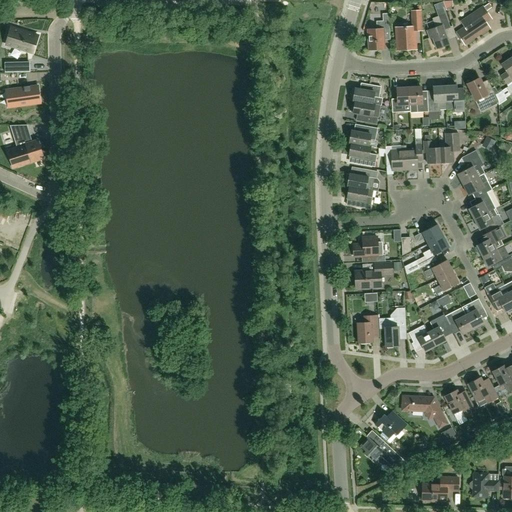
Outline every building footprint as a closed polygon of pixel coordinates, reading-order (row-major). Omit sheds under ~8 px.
[(0,0),(0,9),(24,8),(23,0),(0,0)] [(491,19),(486,12),(492,8),(489,3),(483,8),(461,23),(465,28),(457,34),(464,45),(489,28),(485,23),(491,19)] [(397,51),(415,50),(414,32),(418,32),(421,31),(420,6),(417,6),(417,10),(411,11),(412,26),(395,27),(397,51)] [(385,49),(384,40),(384,27),(386,27),(389,26),(388,13),(382,14),(383,21),(376,21),(376,30),(367,30),(368,50),(385,49)] [(449,44),(447,39),(444,30),(450,27),(445,14),(438,17),(433,18),(436,28),(427,31),(430,39),(433,38),(436,48),(442,46),(449,44)] [(11,32),(6,49),(30,56),(35,39),(11,32)] [(511,57),(502,65),(507,71),(501,75),(507,85),(511,81),(511,57)] [(14,73),(30,72),(29,63),(13,63),(14,73)] [(471,80),(471,82),(467,84),(475,101),(480,99),(485,108),(498,102),(491,89),(491,88),(488,90),(485,91),(479,79),(477,79),(476,78),(471,80)] [(369,85),(369,86),(369,89),(368,92),(355,89),(355,91),(353,90),(351,99),(353,99),(353,101),(374,105),(374,104),(375,97),(379,98),(381,87),(369,85)] [(38,86),(9,90),(12,107),(40,103),(38,86)] [(427,101),(428,112),(428,113),(440,112),(440,110),(446,110),(445,86),(433,87),(433,100),(430,100),(427,100),(427,101)] [(446,110),(452,109),(452,112),(464,111),(463,88),(460,88),(457,89),(457,86),(445,86),(446,110)] [(428,112),(427,101),(424,101),(422,101),(421,87),(409,88),(410,111),(410,113),(417,113),(428,112)] [(410,111),(409,88),(396,88),(397,101),(394,101),(391,101),(392,112),(404,112),(410,111)] [(365,119),(364,122),(377,124),(378,118),(380,105),(374,104),(374,105),(353,101),(353,102),(354,102),(354,105),(352,105),(351,112),(352,113),(352,114),(365,116),(365,119)] [(349,143),(369,147),(369,146),(368,146),(369,140),(374,141),(376,129),(365,127),(365,130),(364,134),(351,131),(349,143)] [(453,163),(453,152),(459,152),(458,133),(445,134),(446,148),(439,148),(440,163),(453,163)] [(424,135),(425,141),(424,141),(424,153),(427,153),(427,164),(440,163),(439,148),(430,149),(430,141),(430,135),(424,135)] [(19,147),(8,151),(13,168),(17,166),(24,164),(43,158),(38,141),(32,143),(27,144),(26,142),(28,141),(26,137),(17,140),(19,147)] [(403,146),(404,150),(405,171),(417,170),(417,164),(420,163),(422,163),(421,139),(415,140),(416,149),(406,150),(406,145),(403,146)] [(377,155),(368,153),(369,147),(349,143),(349,144),(350,144),(348,156),(361,159),(360,162),(360,164),(375,167),(377,155)] [(392,171),(405,171),(404,150),(403,146),(391,146),(391,147),(385,147),(386,166),(389,166),(392,165),(392,171)] [(479,156),(479,157),(476,151),(462,158),(458,163),(459,166),(463,172),(457,174),(462,185),(484,173),(481,166),(483,165),(479,156)] [(371,190),(373,184),(374,179),(377,179),(378,172),(362,169),(362,173),(361,177),(348,174),(348,175),(346,175),(345,182),(346,182),(346,187),(367,190),(371,191),(371,190)] [(487,192),(492,190),(484,174),(485,174),(484,173),(462,185),(468,195),(480,189),(481,192),(482,195),(487,192)] [(358,204),(357,207),(370,209),(373,191),(371,190),(371,191),(367,190),(346,187),(347,187),(345,198),(358,201),(358,204)] [(474,220),(495,209),(487,192),(482,195),(477,198),(480,203),(469,209),(474,220)] [(0,216),(8,219),(10,212),(0,207),(0,216)] [(493,227),(494,230),(500,226),(504,224),(495,209),(474,220),(479,230),(491,224),(493,227)] [(427,244),(443,236),(437,224),(414,237),(417,242),(424,238),(427,244)] [(476,245),(477,247),(475,248),(479,256),(481,255),(482,256),(503,245),(500,240),(506,237),(500,226),(494,230),(479,237),(481,240),(482,243),(476,245)] [(401,242),(401,238),(400,238),(400,230),(393,230),(393,242),(401,242)] [(426,259),(433,256),(449,247),(443,236),(427,244),(430,249),(423,253),(424,256),(426,259)] [(369,262),(379,262),(385,261),(384,255),(383,255),(382,242),(378,242),(377,237),(363,238),(363,245),(354,245),(354,256),(362,256),(368,255),(369,262)] [(402,256),(410,251),(409,237),(401,238),(401,242),(402,256)] [(511,255),(511,254),(509,255),(503,245),(482,256),(488,267),(499,261),(501,263),(502,266),(511,260),(511,255)] [(421,267),(417,260),(405,267),(407,275),(421,267)] [(438,279),(453,271),(447,260),(424,272),(427,278),(435,274),(438,279)] [(374,264),(374,271),(363,271),(355,272),(356,288),(381,286),(380,274),(392,274),(391,263),(374,264)] [(453,271),(438,279),(440,285),(433,289),(436,295),(459,283),(453,271)] [(511,300),(504,285),(498,288),(495,282),(484,288),(497,312),(500,310),(503,308),(505,312),(506,312),(509,312),(511,310),(511,300)] [(404,292),(405,300),(412,297),(410,291),(404,292)] [(430,298),(425,302),(430,308),(435,304),(430,298)] [(472,329),(473,329),(474,330),(482,326),(482,324),(483,324),(478,314),(481,312),(484,311),(478,299),(461,308),(472,329)] [(462,335),(472,329),(461,308),(445,317),(450,327),(453,325),(456,323),(462,335)] [(405,331),(405,318),(404,309),(397,309),(391,316),(391,318),(392,329),(385,329),(385,346),(398,346),(398,340),(398,331),(405,331)] [(379,337),(378,328),(377,316),(364,316),(364,322),(357,323),(358,342),(372,342),(372,338),(376,338),(379,337)] [(428,332),(435,347),(446,341),(440,330),(443,328),(445,327),(440,317),(430,322),(433,330),(428,332)] [(435,347),(428,332),(424,325),(408,333),(413,343),(416,342),(419,341),(425,352),(435,347)] [(511,389),(511,366),(511,365),(509,367),(505,368),(504,365),(492,372),(499,385),(504,383),(509,391),(511,389)] [(484,398),(487,403),(497,398),(492,387),(486,390),(482,381),(480,378),(467,384),(476,401),(484,398)] [(475,412),(469,399),(465,390),(462,392),(458,394),(457,390),(444,397),(457,421),(475,412)] [(433,418),(438,428),(446,424),(433,398),(424,398),(403,397),(402,410),(424,412),(429,420),(433,418)] [(374,425),(382,432),(379,435),(387,441),(389,439),(395,433),(397,435),(406,425),(392,411),(389,414),(386,417),(384,415),(374,425)] [(406,464),(396,454),(379,438),(376,440),(373,443),(368,439),(361,446),(366,452),(364,454),(373,463),(380,456),(395,470),(406,464)] [(466,473),(466,464),(456,463),(456,472),(466,473)] [(474,474),(473,481),(472,481),(469,484),(469,487),(472,489),(473,489),(473,497),(487,497),(487,490),(493,490),(498,491),(498,482),(497,482),(498,476),(488,475),(488,474),(474,474)] [(422,484),(422,490),(421,490),(420,491),(420,495),(421,496),(422,496),(422,500),(446,501),(446,491),(454,491),(458,491),(458,478),(441,478),(440,485),(422,484)]
